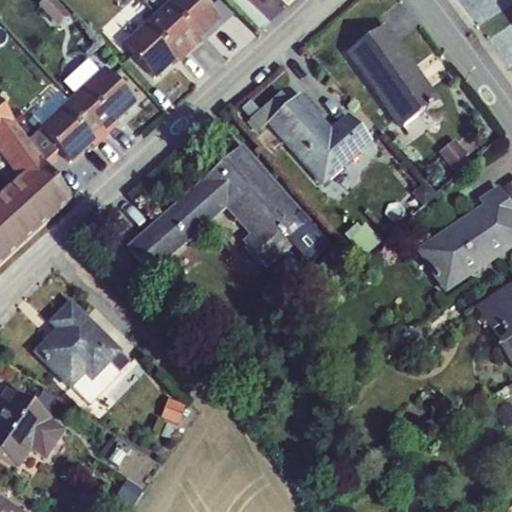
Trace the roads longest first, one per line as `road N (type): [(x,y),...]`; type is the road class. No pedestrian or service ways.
road 1 (unclassified): [(0,298),(44,247),(325,0)]
road 2 (residential): [(511,123),(420,0)]
